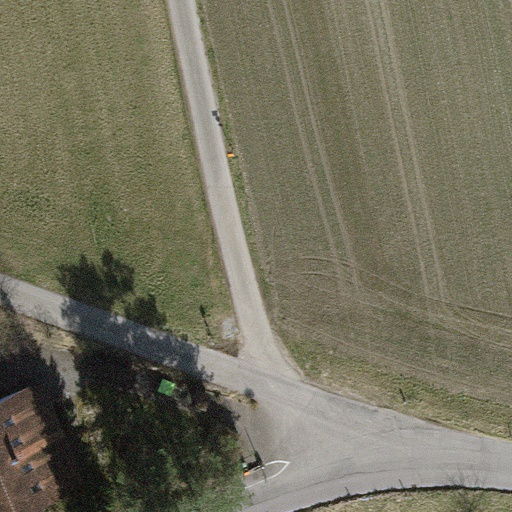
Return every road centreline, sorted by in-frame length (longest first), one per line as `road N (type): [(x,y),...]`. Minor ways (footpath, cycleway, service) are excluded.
road 1 (track): [(0,290),(463,459)]
road 2 (track): [(183,0),(266,385)]
road 3 (unclassified): [(511,464),(378,464),(295,483),(221,511)]
